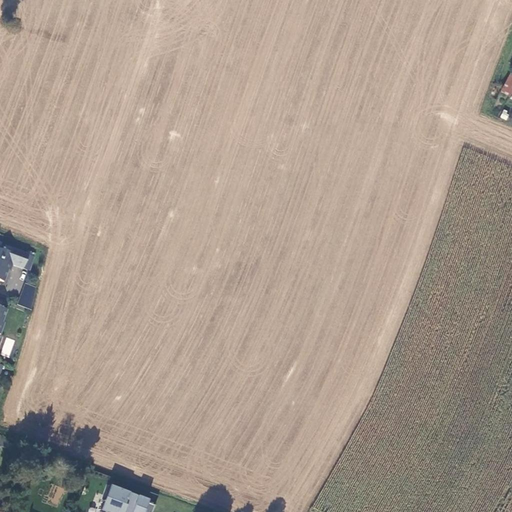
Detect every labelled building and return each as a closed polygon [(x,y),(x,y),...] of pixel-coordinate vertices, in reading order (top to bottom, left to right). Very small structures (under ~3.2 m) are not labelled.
[(511,99),(511,73),(510,72),(500,92),(509,97),(508,98),(511,99)] [(4,247),(3,250),(0,249),(0,280),(3,282),(8,270),(7,270),(9,263),(23,268),(28,254),(10,248),(10,249),(4,247)] [(28,254),(23,268),(30,271),(35,257),(28,254)] [(16,305),(30,310),(35,288),(24,284),(16,305)] [(0,353),(8,357),(15,340),(7,337),(0,353)] [(0,446),(12,451),(16,442),(0,436),(0,446)] [(122,511),(141,511),(146,503),(147,500),(136,496),(135,498),(126,495),(127,493),(108,485),(102,499),(101,499),(100,502),(101,503),(98,509),(104,511),(121,511),(122,511)]
